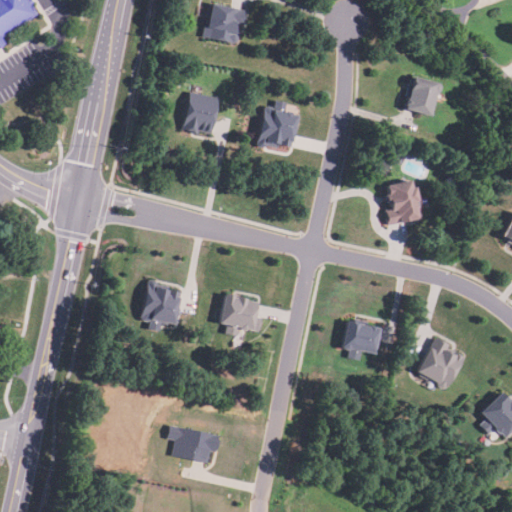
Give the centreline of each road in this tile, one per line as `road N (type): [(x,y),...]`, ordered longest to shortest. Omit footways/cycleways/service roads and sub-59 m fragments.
road 1 (primary): [(10,511),(120,0)]
road 2 (residential): [(344,14),(343,88),(258,511)]
road 3 (residential): [(511,321),(456,281),(76,205)]
